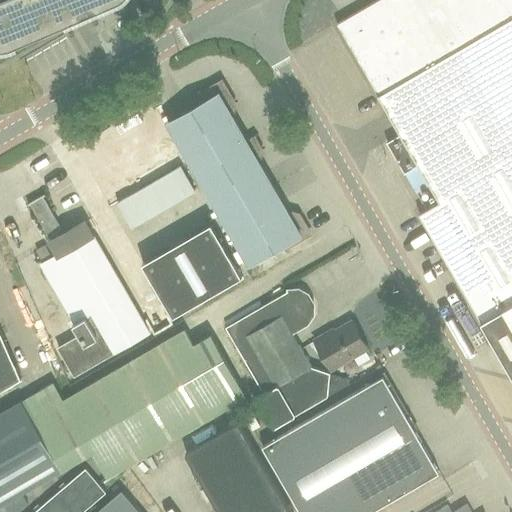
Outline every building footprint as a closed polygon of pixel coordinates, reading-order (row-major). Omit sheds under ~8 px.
[(0,0),(0,50),(5,50),(11,48),(115,3),(119,0),(0,0)] [(507,364),(511,361),(511,0),(377,0),(337,23),(401,133),(387,141),(405,172),(419,165),(440,201),(420,213),(507,364)] [(247,139),(229,108),(236,104),(222,80),(196,95),(201,103),(168,122),(250,264),(283,245),(285,248),(311,233),(299,213),(292,217),(256,155),(263,151),(254,135),(247,139)] [(131,220),(196,188),(183,162),(118,193),(131,220)] [(65,233),(43,195),(29,203),(58,254),(40,264),(74,324),(74,325),(80,335),(58,348),(75,377),(150,334),(86,221),(65,233)] [(173,316),(243,276),(212,223),(142,263),(173,316)] [(45,244),(36,250),(41,258),(50,253),(45,244)] [(274,427),(329,395),(333,374),(312,366),(293,332),(307,323),(313,314),(313,304),(307,294),(299,289),(289,290),(226,327),(264,393),(257,397),(274,427)] [(368,347),(352,320),(330,333),(329,332),(315,340),(332,368),(368,347)] [(0,390),(22,378),(0,328),(0,390)] [(22,400),(63,469),(93,452),(108,478),(248,397),(212,335),(194,345),(185,330),(64,399),(54,382),(22,400)] [(301,511),(370,511),(440,472),(384,375),(263,445),(301,511)] [(0,505),(63,469),(22,400),(0,412),(0,505)] [(221,511),(292,511),(240,421),(187,452),(221,511)] [(83,511),(107,492),(86,468),(34,511),(83,511)] [(141,511),(122,489),(96,511),(141,511)] [(472,511),(467,503),(452,511),(448,504),(434,511),(472,511)]
